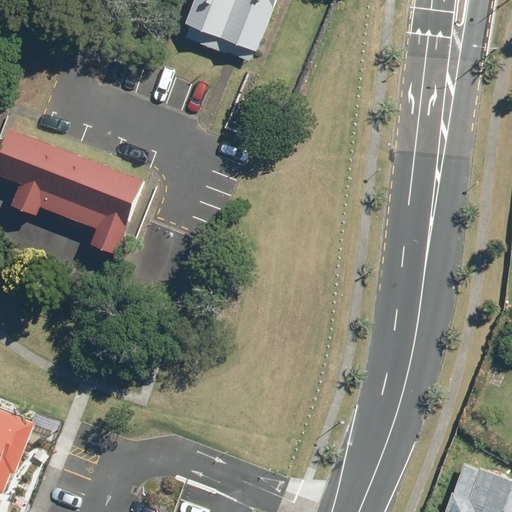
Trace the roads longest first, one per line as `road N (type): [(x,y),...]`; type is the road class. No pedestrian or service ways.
road 1 (residential): [(357,511),(407,375),(435,190)]
road 2 (residential): [(480,0),(466,94),(435,190)]
road 3 (residential): [(435,190),(427,93),(434,0)]
